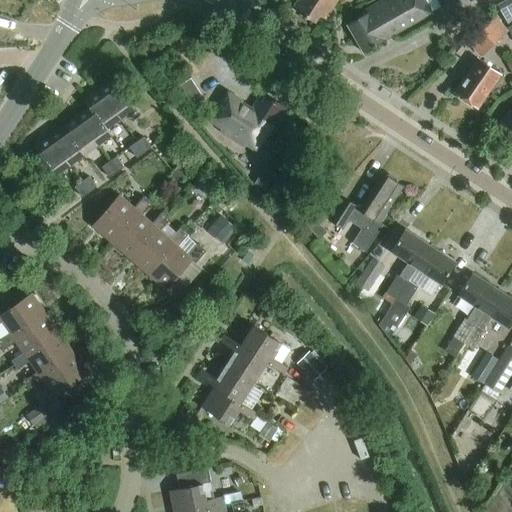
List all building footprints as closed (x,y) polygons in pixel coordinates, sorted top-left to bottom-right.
[(299,0),(292,12),(315,27),(319,20),(323,22),(337,0),(299,0)] [(426,0),(384,0),(365,11),(367,15),(347,27),(363,55),(385,42),(384,40),(390,37),(390,38),(424,19),(434,13),(426,0)] [(511,1),(511,0),(508,0),(496,6),(498,9),(506,23),(507,25),(511,22),(511,1)] [(494,19),(480,31),(495,45),(508,33),(494,19)] [(500,75),(479,60),(455,95),(476,110),(500,75)] [(190,78),(179,86),(191,103),(202,95),(190,78)] [(99,92),(120,121),(134,110),(113,82),(99,92)] [(107,130),(120,121),(99,92),(85,102),(89,108),(106,131),(107,130)] [(251,110),(228,95),(211,121),(259,153),(279,123),(277,122),(286,109),(267,97),(262,104),(257,101),(251,110)] [(89,108),(76,118),(97,147),(111,137),(107,130),(106,131),(89,108)] [(76,118),(62,128),(83,157),(97,147),(76,118)] [(70,167),(83,157),(62,128),(49,138),(70,167)] [(144,137),(136,142),(144,153),(151,147),(144,137)] [(70,167),(49,138),(35,148),(56,177),(70,167)] [(144,153),(136,142),(129,148),(136,158),(144,153)] [(109,163),(117,174),(124,169),(116,158),(109,163)] [(117,174),(109,163),(102,168),(110,179),(117,174)] [(178,167),(170,177),(180,184),(187,175),(178,167)] [(385,178),(382,176),(360,210),(343,199),(328,222),(342,231),(348,221),(368,234),(375,223),(379,225),(401,188),(395,184),(394,180),(389,178),(385,178)] [(89,178),(82,183),(89,194),(96,188),(89,178)] [(197,185),(205,195),(212,189),(204,180),(197,185)] [(89,194),(82,183),(75,188),(82,199),(89,194)] [(138,212),(143,216),(152,205),(144,198),(134,209),(119,197),(93,227),(111,243),(138,212)] [(111,243),(130,259),(156,228),(160,232),(170,221),(162,214),(153,225),(143,216),(138,212),(111,243)] [(221,216),(211,227),(226,241),(236,230),(221,216)] [(326,233),(314,220),(307,226),(318,239),(326,233)] [(130,259),(148,275),(174,244),(178,248),(188,236),(180,229),(170,241),(160,232),(156,228),(130,259)] [(376,309),(386,316),(429,248),(404,231),(390,252),(407,263),(399,277),(397,276),(376,309)] [(174,244),(148,275),(166,291),(192,261),(196,264),(206,253),(198,246),(188,257),(178,248),(174,244)] [(429,248),(386,316),(379,326),(390,339),(409,309),(406,307),(418,288),(416,287),(424,274),(441,285),(455,264),(429,248)] [(370,258),(354,284),(368,292),(384,266),(370,258)] [(454,338),(463,344),(497,291),(472,275),(458,296),(475,307),(466,321),(465,320),(454,338)] [(511,301),(497,291),(463,344),(474,350),(485,332),(475,326),(483,312),(508,329),(511,323),(511,301)] [(13,338),(46,315),(32,295),(0,317),(0,324),(2,323),(10,334),(13,338)] [(15,343),(23,354),(26,358),(60,335),(46,315),(13,338),(10,334),(0,340),(0,346),(3,352),(15,343)] [(269,365),(268,366),(283,376),(288,369),(273,359),(282,345),(254,327),(241,347),(269,365)] [(29,363),(37,374),(40,378),(73,355),(60,335),(26,358),(23,354),(11,362),(17,371),(29,363)] [(237,354),(228,367),(256,385),(268,366),(269,365),(241,347),(225,336),(220,343),(237,354)] [(511,351),(507,348),(484,386),(500,396),(511,376),(511,351)] [(309,352),(297,364),(314,382),(327,369),(309,352)] [(472,377),(483,384),(498,360),(487,353),(472,377)] [(40,378),(37,374),(25,382),(31,391),(43,382),(54,398),(57,396),(62,405),(79,393),(73,385),(87,375),(73,355),(40,378)] [(198,378),(214,388),(243,406),(256,385),(228,367),(219,381),(203,370),(198,378)] [(287,375),(278,393),(301,405),(310,386),(287,375)] [(243,406),(214,388),(202,408),(230,426),(239,412),(253,422),(258,415),(243,406)] [(42,406),(26,417),(34,428),(50,417),(42,406)] [(267,423),(259,436),(270,443),(278,430),(267,423)] [(174,482),(176,491),(203,486),(214,483),(212,474),(174,482)] [(173,511),(194,511),(225,506),(223,498),(206,502),(203,486),(176,491),(170,492),(173,511)]
